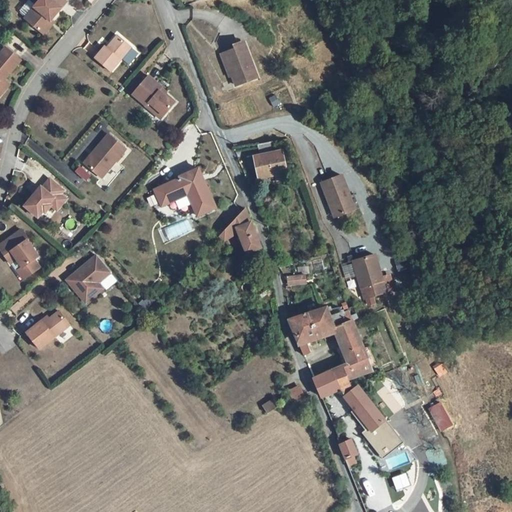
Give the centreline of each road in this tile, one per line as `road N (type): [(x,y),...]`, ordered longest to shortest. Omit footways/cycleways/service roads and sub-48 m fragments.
road 1 (unclassified): [(357,511),(291,348),(234,161),(163,0)]
road 2 (unknown): [(295,126),(313,131),(339,158),(376,224),(369,241),(339,238),(308,162)]
road 3 (residential): [(0,181),(36,79),(107,0)]
road 4 (unknown): [(408,511),(422,486),(420,451),(379,382)]
